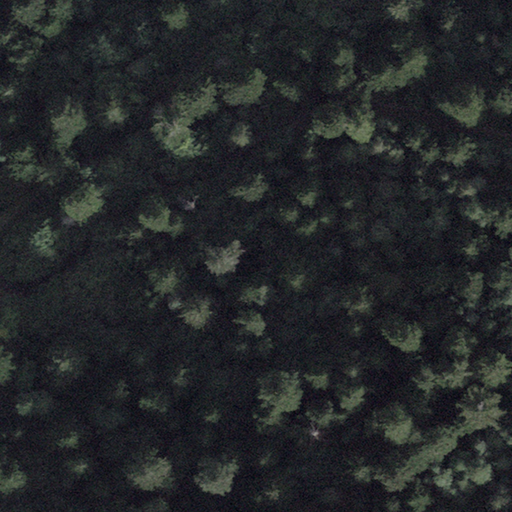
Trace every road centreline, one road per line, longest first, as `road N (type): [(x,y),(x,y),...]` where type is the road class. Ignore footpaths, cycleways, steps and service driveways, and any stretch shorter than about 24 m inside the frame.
road 1 (track): [(0,283),(30,291),(50,282),(102,221),(214,174),(300,119),(349,107),(511,137)]
road 2 (track): [(289,0),(217,38),(152,116),(0,230)]
